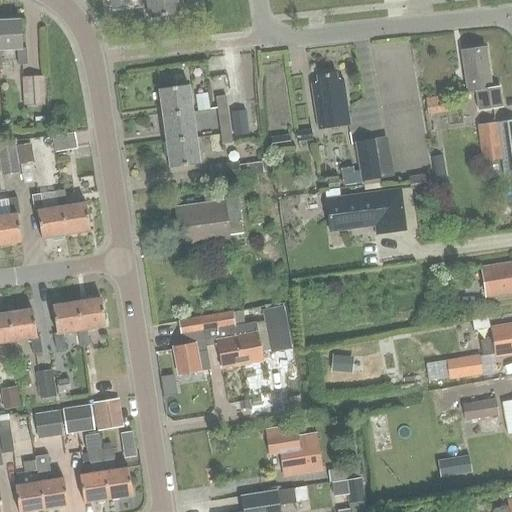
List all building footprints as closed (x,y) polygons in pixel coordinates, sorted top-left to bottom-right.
[(119,0),(110,0),(111,6),(111,9),(113,9),(121,7),(120,3),(119,0)] [(177,0),(146,0),(149,17),(179,13),(177,0)] [(21,18),(0,19),(0,48),(1,49),(16,48),(17,64),(27,63),(26,47),(22,47),(21,18)] [(463,52),(462,52),(468,93),(472,92),(475,114),(495,111),(503,110),(500,90),(493,91),(486,48),(474,50),(471,48),(466,49),(463,52)] [(338,78),(337,72),(317,75),(318,81),(312,82),(319,129),(351,124),(344,77),(338,78)] [(42,77),(21,78),(22,106),(43,105),(42,77)] [(190,84),(161,87),(164,114),(193,110),(190,84)] [(198,99),(195,99),(195,104),(197,112),(208,111),(210,110),(208,97),(208,95),(198,96),(198,99)] [(216,98),(217,108),(228,107),(226,96),(216,98)] [(228,107),(217,108),(221,135),(231,133),(228,112),(228,107)] [(191,112),(162,116),(166,141),(196,137),(192,112),(191,112)] [(246,112),(231,114),(233,125),(234,138),(249,136),(246,112)] [(511,118),(479,123),(484,160),(502,157),(504,173),(511,172),(511,118)] [(298,133),(299,143),(313,142),(311,131),(298,133)] [(54,136),(56,152),(78,149),(76,133),(54,136)] [(233,144),(232,141),(231,133),(221,135),(222,145),(233,144)] [(289,136),(270,138),(271,145),(290,143),(289,136)] [(196,137),(166,141),(169,168),(200,163),(196,137)] [(359,172),(361,183),(370,181),(379,180),(381,180),(380,172),(374,140),(355,143),(359,172)] [(33,156),(31,145),(16,147),(19,166),(21,166),(32,164),(34,164),(33,156)] [(15,146),(0,148),(0,162),(2,176),(19,173),(15,146)] [(444,156),(430,158),(433,180),(447,178),(444,156)] [(238,163),(210,167),(211,172),(212,183),(241,179),(240,177),(264,174),(262,163),(239,167),(238,163)] [(353,168),(341,170),(344,187),(361,184),(361,183),(359,172),(354,173),(353,168)] [(408,178),(409,181),(410,191),(427,189),(425,176),(408,178)] [(217,201),(176,206),(181,246),(230,240),(227,224),(242,222),(238,188),(216,191),(217,201)] [(64,189),(55,190),(57,206),(60,205),(65,234),(90,230),(85,201),(67,204),(64,189)] [(373,191),(326,198),(331,230),(377,224),(379,235),(406,232),(402,195),(384,196),(374,198),(373,191)] [(40,193),(31,194),(33,210),(36,210),(41,238),(65,234),(60,205),(57,206),(43,208),(40,193)] [(0,217),(0,245),(21,242),(17,215),(20,214),(18,198),(8,199),(11,216),(0,217)] [(511,261),(481,267),(486,297),(511,292),(511,261)] [(101,297),(76,301),(81,328),(78,329),(81,346),(90,344),(87,328),(106,325),(101,297)] [(76,301),(53,305),(57,332),(55,333),(57,349),(66,348),(63,331),(78,329),(81,328),(76,301)] [(262,312),(271,355),(291,351),(291,347),(283,308),(262,312)] [(33,309),(9,312),(13,339),(16,339),(31,337),(33,353),(43,352),(40,335),(37,336),(33,309)] [(9,312),(0,313),(0,341),(7,340),(10,357),(19,356),(16,339),(13,339),(9,312)] [(184,345),(174,347),(179,377),(199,373),(211,371),(208,357),(207,349),(207,347),(204,332),(234,327),(232,314),(178,323),(181,336),(182,336),(184,345)] [(492,343),(480,345),(482,360),(494,358),(494,359),(511,355),(511,324),(490,328),(492,343)] [(240,329),(234,330),(241,365),(263,361),(258,335),(255,335),(254,330),(254,326),(240,329)] [(234,327),(204,332),(207,347),(207,349),(216,348),(220,369),(241,365),(234,330),(234,327)] [(479,356),(446,361),(446,362),(449,378),(449,379),(449,381),(482,375),(479,358),(479,356)] [(333,357),(332,373),(346,374),(348,358),(333,357)] [(446,361),(426,364),(429,381),(449,378),(446,362),(446,361)] [(51,370),(36,372),(40,398),(55,396),(51,370)] [(29,372),(20,373),(22,383),(31,381),(29,372)] [(69,380),(56,381),(58,392),(70,390),(69,380)] [(117,392),(116,380),(96,381),(97,394),(117,392)] [(1,390),(4,410),(20,408),(17,387),(1,390)] [(462,404),(465,421),(498,416),(495,399),(462,404)] [(118,400),(94,404),(99,432),(122,428),(118,400)] [(247,402),(239,404),(240,410),(240,411),(248,410),(247,402)] [(91,408),(64,412),(67,436),(95,431),(91,408)] [(59,411),(34,415),(38,440),(62,436),(59,411)] [(8,416),(0,417),(0,436),(3,455),(7,454),(13,453),(8,416)] [(445,422),(446,442),(467,441),(466,421),(445,422)] [(288,475),(323,470),(318,434),(298,437),(296,425),(266,429),(270,454),(281,452),(283,469),(287,469),(288,475)] [(345,469),(328,472),(329,483),(361,478),(358,463),(354,437),(340,439),(345,469)] [(113,447),(100,449),(108,500),(132,496),(128,467),(115,469),(113,457),(114,457),(113,447)] [(91,473),(79,475),(83,504),(108,500),(100,449),(87,451),(89,461),(91,473)] [(470,457),(437,462),(438,467),(440,479),(472,474),(470,457)] [(48,458),(35,460),(35,463),(36,469),(37,473),(38,481),(39,481),(43,510),(68,506),(63,477),(51,479),(49,467),(48,458)] [(23,465),(22,465),(24,475),(37,473),(36,469),(35,463),(23,465)] [(362,479),(346,482),(348,495),(350,511),(365,511),(364,503),(366,503),(362,479)] [(38,481),(14,485),(18,511),(30,511),(43,510),(39,481),(38,481)] [(346,482),(332,484),(335,497),(348,495),(346,482)] [(246,511),(278,511),(278,509),(278,507),(295,505),(293,490),(276,493),(275,490),(244,495),(246,511)] [(511,511),(511,499),(507,501),(508,508),(505,509),(504,507),(500,508),(500,510),(494,511),(493,511),(511,511)]
